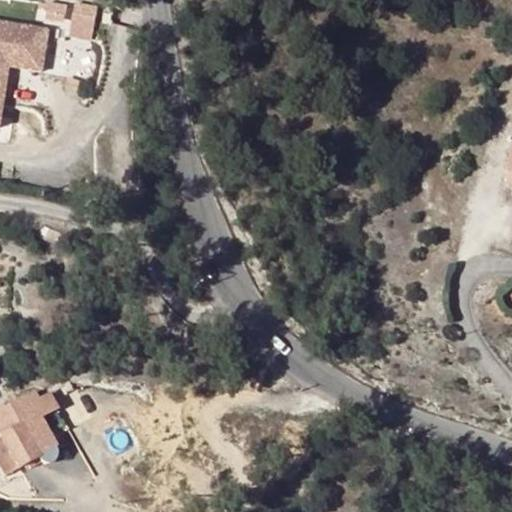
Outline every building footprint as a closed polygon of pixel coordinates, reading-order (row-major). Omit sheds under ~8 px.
[(88,40),(92,17),(68,14),(65,36),(88,40)] [(46,33),(0,25),(0,111),(7,69),(25,72),(28,52),(43,55),(46,33)] [(28,52),(25,72),(40,75),(43,55),(28,52)] [(58,447),(28,396),(0,412),(0,432),(3,437),(1,437),(19,471),(40,458),(42,462),(43,463),(45,464),(48,465),(50,465),(53,465),(56,463),(59,459),(59,458),(60,456),(59,454),(59,452),(57,448),(58,447)] [(0,437),(0,471),(3,478),(19,471),(1,437),(0,437)]
